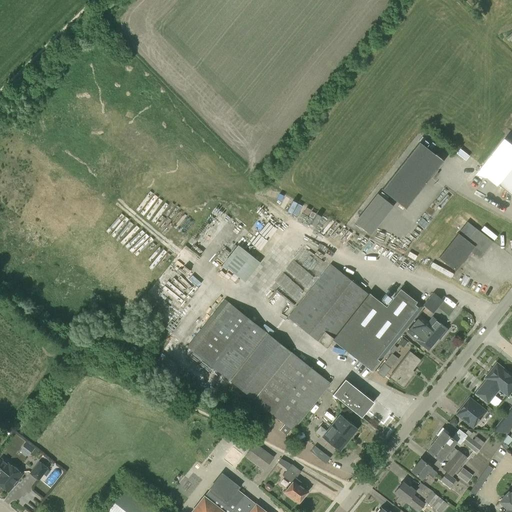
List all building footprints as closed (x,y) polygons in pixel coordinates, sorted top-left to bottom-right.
[(434,155),(419,142),(381,190),(394,201),(405,209),(430,178),(437,170),(437,169),(443,161),(440,159),(435,154),(434,155)] [(463,158),(467,154),(458,147),(454,151),(463,158)] [(511,168),(499,186),(511,196),(511,168)] [(368,235),(391,206),(374,192),(351,221),(368,235)] [(467,222),(460,217),(457,221),(464,226),(439,258),(455,270),(470,251),(479,258),(492,242),(467,222)] [(245,281),(260,262),(237,245),(222,264),(245,281)] [(438,266),(441,261),(435,258),(430,266),(442,273),(444,269),(438,266)] [(385,307),(367,293),(330,264),(288,317),(326,348),(333,340),(351,354),(372,371),(380,361),(379,361),(421,308),(399,290),(385,307)] [(433,313),(443,301),(433,292),(423,305),(433,313)] [(292,430),(330,383),(291,352),(267,333),(228,302),(190,349),(229,380),(253,399),(284,424),(280,430),(286,435),(291,429),(292,430)] [(428,322),(420,316),(407,331),(428,349),(438,338),(439,339),(447,329),(432,317),(428,322)] [(403,348),(407,342),(402,338),(398,343),(403,348)] [(402,385),(413,372),(411,370),(419,360),(409,352),(390,376),(402,385)] [(391,369),(398,359),(391,353),(384,363),(391,369)] [(487,404),(499,390),(508,397),(511,391),(511,374),(496,362),(483,378),(485,380),(474,394),(487,404)] [(360,416),(372,402),(345,381),(334,395),(360,416)] [(473,429),(487,411),(469,397),(460,408),(455,415),(464,422),(473,429)] [(339,450),(357,428),(339,414),(330,425),(333,427),(326,436),(324,434),(322,436),(339,450)] [(435,441),(462,463),(467,457),(458,450),(458,451),(452,446),(456,442),(447,435),(448,432),(442,427),(436,435),(438,437),(435,441)] [(297,441),(305,437),(302,432),(295,436),(297,441)] [(473,440),(467,435),(462,442),(476,453),(484,443),(476,436),(473,440)] [(451,476),(462,463),(435,441),(427,451),(440,461),(444,456),(449,460),(442,468),(447,472),(446,472),(451,476)] [(263,471),(274,457),(254,443),(244,456),(263,471)] [(317,457),(321,451),(315,446),(310,452),(317,457)] [(7,464),(0,459),(0,484),(8,491),(22,473),(17,470),(18,469),(17,467),(14,466),(14,467),(9,463),(7,464)] [(299,501),(306,492),(303,490),(306,487),(295,478),(300,471),(291,464),(283,459),(280,464),(281,465),(281,466),(287,470),(282,475),(292,483),(285,491),(299,501)] [(432,478),(436,473),(430,468),(431,467),(421,459),(411,471),(421,479),(426,473),(432,478)] [(46,476),(50,471),(47,470),(48,469),(39,461),(29,473),(30,474),(36,480),(37,479),(39,481),(44,474),(46,476)] [(474,494),(492,468),(487,464),(469,491),(474,494)] [(466,483),(472,475),(462,467),(456,475),(466,483)] [(455,479),(451,476),(446,472),(440,480),(449,487),(450,487),(452,489),(458,482),(455,480),(455,479)] [(238,487),(221,473),(210,488),(191,511),(265,511),(236,489),(238,487)] [(409,487),(402,482),(394,492),(419,511),(425,504),(413,494),(415,491),(409,486),(409,487)] [(157,511),(126,487),(107,511),(157,511)] [(438,511),(442,511),(448,505),(432,491),(425,501),(438,511)] [(511,511),(511,491),(509,494),(507,492),(499,501),(507,508),(505,511),(506,511),(511,511)]
